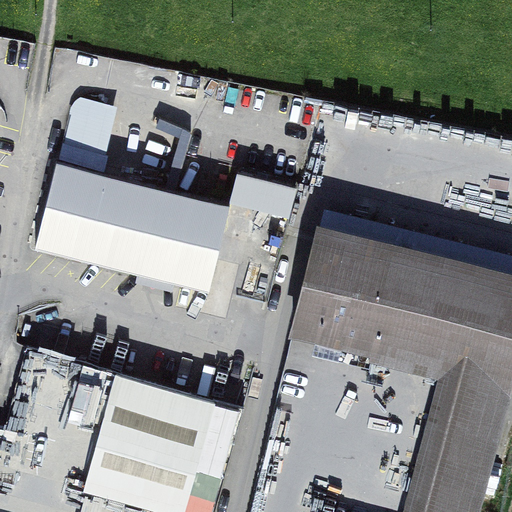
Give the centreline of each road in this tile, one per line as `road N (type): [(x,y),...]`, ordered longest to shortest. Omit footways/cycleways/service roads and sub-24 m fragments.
road 1 (unknown): [(3,295),(273,352)]
road 2 (unknown): [(280,511),(326,365)]
